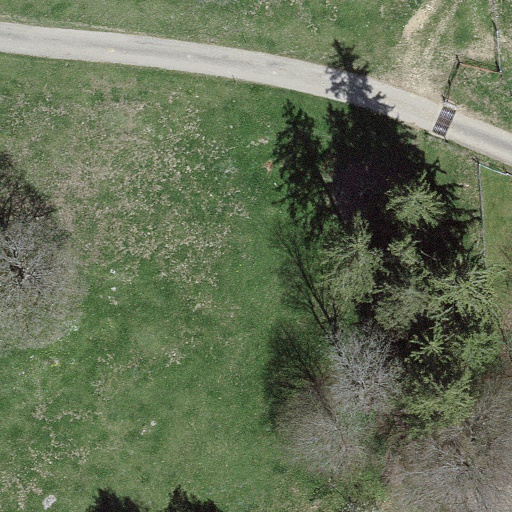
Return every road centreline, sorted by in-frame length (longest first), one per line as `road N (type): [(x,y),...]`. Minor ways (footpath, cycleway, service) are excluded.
road 1 (unclassified): [(0,44),(268,82),(406,111),(511,148)]
road 2 (track): [(406,111),(446,34),(453,0)]
